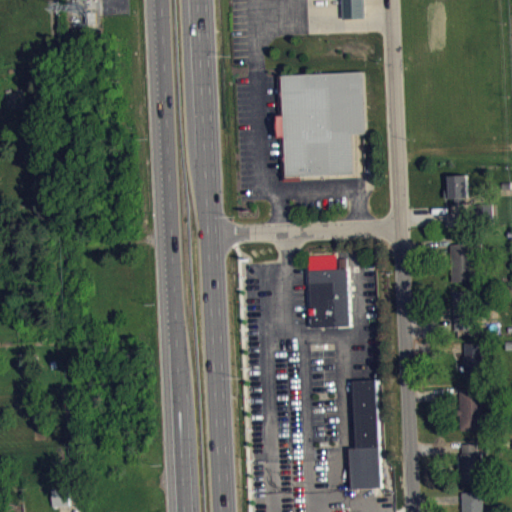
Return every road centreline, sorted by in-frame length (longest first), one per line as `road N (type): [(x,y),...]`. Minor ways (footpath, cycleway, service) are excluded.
road 1 (primary): [(159,0),(185,511)]
road 2 (residential): [(413,511),(389,0)]
road 3 (primary): [(222,511),(199,0)]
